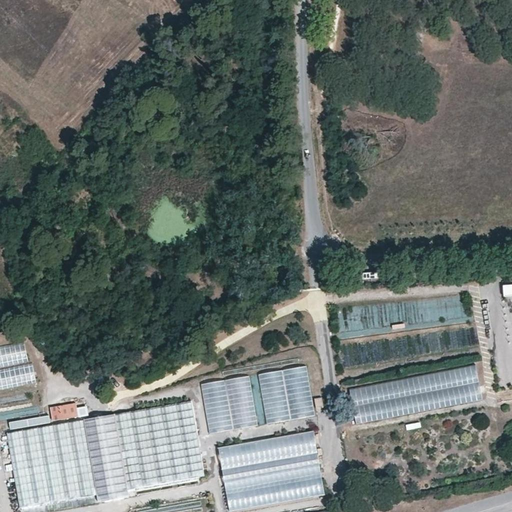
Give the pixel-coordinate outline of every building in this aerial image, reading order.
[(511,281),(502,282),(503,295),(511,294),(511,281)] [(26,340),(0,346),(0,386),(35,379),(26,340)] [(355,389),(361,422),(484,398),(478,365),(355,389)] [(307,366),(259,374),(267,423),(315,415),(307,366)] [(250,375),(203,385),(213,432),(260,422),(250,375)] [(191,401),(176,403),(189,478),(204,475),(191,401)] [(76,402),(50,407),(53,420),(78,416),(88,414),(86,407),(77,408),(76,402)] [(176,403),(161,406),(174,481),(189,478),(176,403)] [(146,409),(159,483),(174,481),(161,406),(146,409)] [(146,409),(130,411),(143,486),(159,483),(146,409)] [(115,414),(129,489),(143,486),(130,411),(115,414)] [(115,414),(84,419),(97,494),(99,501),(130,496),(129,489),(115,414)] [(68,422),(82,497),(97,494),(84,419),(68,422)] [(68,422),(53,425),(66,500),(82,497),(68,422)] [(38,427),(51,502),(66,500),(53,425),(38,427)] [(38,427),(22,430),(35,505),(51,502),(38,427)] [(317,429),(221,447),(233,510),(329,492),(317,429)] [(22,430),(8,433),(20,508),(35,505),(22,430)]
